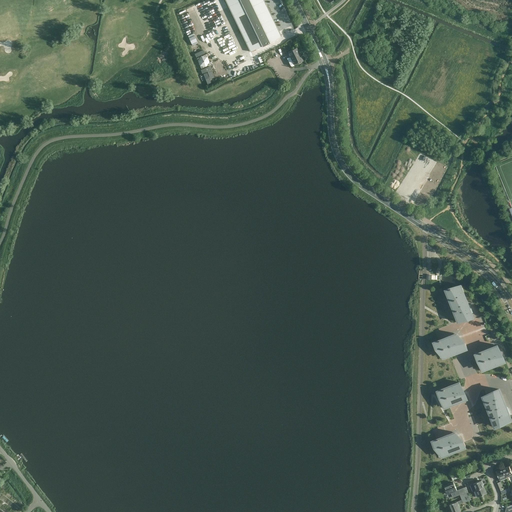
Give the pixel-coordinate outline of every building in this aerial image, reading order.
[(281,37),(270,14),(271,14),(271,13),(271,12),(271,11),(271,10),(271,9),(270,9),(270,8),(270,7),(269,7),(268,6),(267,6),(266,5),(263,0),(225,0),(251,52),(262,46),(262,47),(270,43),(270,42),(281,37)] [(303,61),(296,48),(288,52),(289,54),(286,56),(290,65),(290,66),(291,66),(292,66),(293,66),(303,61)] [(210,65),(206,53),(196,57),(200,68),(210,65)] [(209,79),(214,77),(212,71),(204,75),(207,84),(211,83),(209,79)] [(444,291),(456,322),(461,321),(471,317),(470,314),(472,313),(469,305),(468,306),(463,293),(464,293),(461,285),(458,287),(457,286),(444,291)] [(458,351),(467,348),(465,344),(462,346),(461,344),(457,335),(455,335),(450,337),(450,336),(434,342),(441,359),(459,352),(458,351)] [(502,356),(497,346),(495,347),(495,346),(486,350),(476,355),(482,371),(497,365),(496,364),(504,361),(502,356)] [(469,400),(462,384),(455,387),(455,386),(439,392),(446,409),(464,402),(469,400)] [(508,409),(507,409),(499,390),(484,397),(495,426),(500,424),(510,420),(509,417),(511,416),(508,409)] [(465,449),(459,433),(451,436),(451,435),(435,441),(442,458),(460,452),(460,451),(465,449)] [(503,469),(507,478),(510,477),(510,478),(511,477),(511,472),(509,466),(503,469)] [(507,478),(503,469),(496,471),(500,481),(507,478)] [(475,490),(485,487),(482,480),(470,485),(472,492),(475,491),(475,490)] [(448,494),(457,490),(456,485),(455,486),(454,482),(444,486),(446,491),(447,491),(448,494)] [(475,490),(475,491),(478,497),(487,493),(485,487),(475,490)] [(469,501),(466,494),(461,496),(462,499),(458,501),(454,503),(454,502),(449,504),(452,511),(458,511),(461,511),(459,504),(463,502),(464,503),(469,501)]
